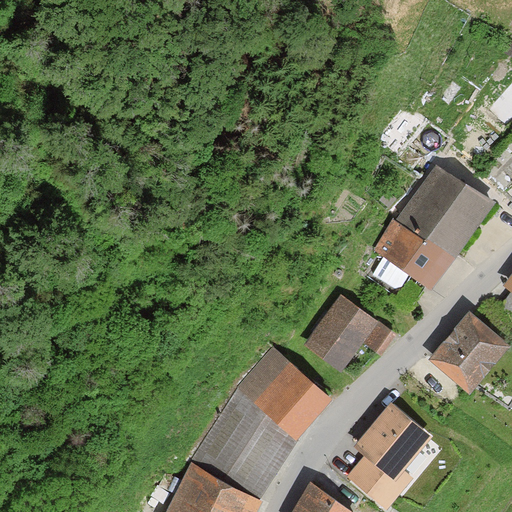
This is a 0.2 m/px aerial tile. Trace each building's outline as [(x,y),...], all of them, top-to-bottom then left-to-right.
[(398,158),(413,168),(422,155),(408,146),(398,158)] [(438,168),(401,222),(449,255),(486,200),(438,168)] [(449,255),(401,222),(380,253),(383,255),(369,276),(395,293),(411,270),(430,283),(449,255)] [(511,294),(498,313),(511,323),(511,294)] [(379,323),(342,296),(305,344),(342,371),(379,323)] [(504,345),(469,316),(434,357),(468,387),(504,345)] [(331,394),(273,347),(240,390),(293,436),(331,394)] [(254,498),(293,436),(240,390),(193,464),(254,498)] [(429,439),(391,407),(358,446),(368,454),(350,476),(377,499),(429,439)] [(246,511),(254,498),(193,464),(168,511),(246,511)] [(352,511),(314,485),(299,511),(352,511)]
